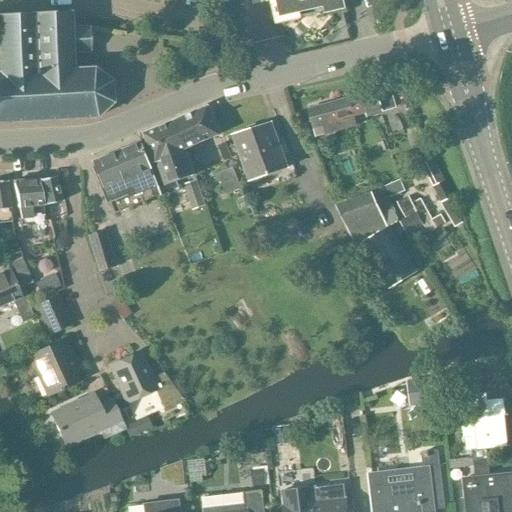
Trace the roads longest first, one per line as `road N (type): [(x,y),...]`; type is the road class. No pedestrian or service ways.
road 1 (unclassified): [(0,142),(69,139),(199,91),(448,33)]
road 2 (tertiary): [(511,238),(448,33)]
